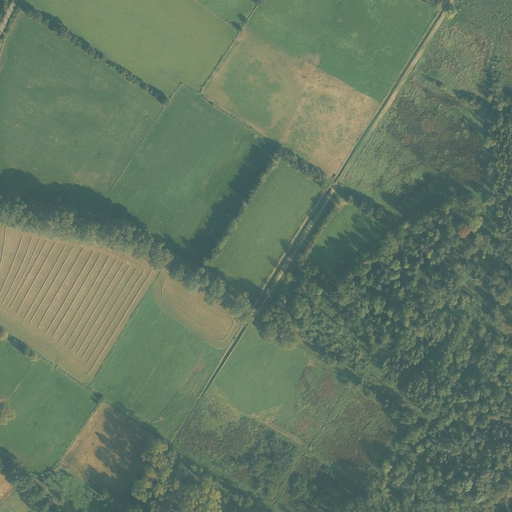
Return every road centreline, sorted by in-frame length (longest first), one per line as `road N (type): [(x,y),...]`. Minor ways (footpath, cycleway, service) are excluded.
road 1 (track): [(360,379),(127,231),(0,198)]
road 2 (track): [(125,511),(68,471),(38,477),(0,455)]
road 3 (track): [(256,313),(330,193)]
